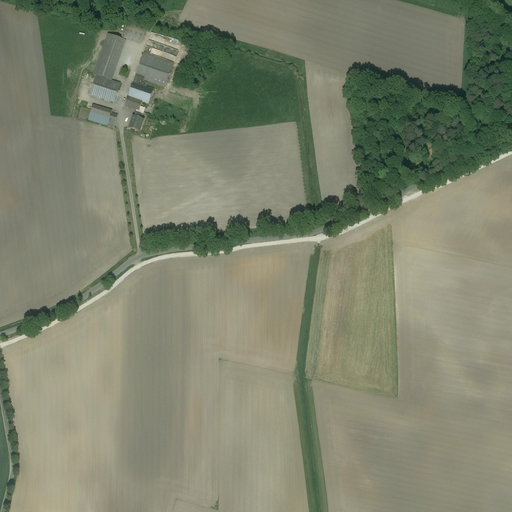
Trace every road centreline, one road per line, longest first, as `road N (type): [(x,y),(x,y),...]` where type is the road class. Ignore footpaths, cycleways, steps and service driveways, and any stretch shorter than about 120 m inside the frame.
road 1 (unclassified): [(0,334),(60,312),(151,250),(316,232),(511,140)]
road 2 (unclassified): [(2,511),(14,468),(0,387)]
